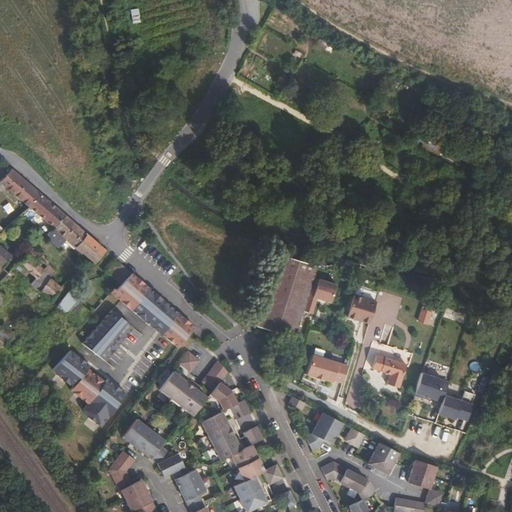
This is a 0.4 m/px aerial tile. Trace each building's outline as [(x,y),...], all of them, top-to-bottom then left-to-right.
[(40,194),(11,168),(0,181),(0,182),(29,207),(40,194)] [(40,194),(29,207),(54,228),(65,215),(40,194)] [(65,215),(54,228),(53,229),(46,236),(59,248),(66,240),(75,248),(75,247),(94,263),(95,263),(106,251),(65,215)] [(0,268),(1,268),(2,269),(2,268),(2,269),(12,256),(0,246),(0,268)] [(44,270),(52,276),(56,272),(48,264),(49,262),(33,248),(31,250),(48,266),(44,270)] [(44,270),(48,266),(31,250),(27,254),(37,263),(44,270)] [(41,291),(51,301),(61,287),(50,278),(52,276),(44,270),(37,263),(27,254),(18,262),(28,271),(36,278),(30,284),(40,292),(41,291)] [(313,278),(316,266),(278,254),(256,327),(294,338),(303,311),(313,278)] [(121,284),(127,278),(131,273),(115,259),(105,271),(121,284)] [(24,275),(28,271),(18,262),(14,267),(24,275)] [(136,285),(139,280),(131,273),(127,278),(136,285)] [(313,278),(303,311),(312,314),(317,298),(331,303),(336,285),(313,278)] [(57,306),(66,314),(77,301),(80,298),(71,289),(57,306)] [(154,293),(137,313),(149,323),(165,302),(154,293)] [(348,317),(371,324),(378,303),(354,295),(348,317)] [(87,318),(91,313),(77,301),(66,314),(79,327),(87,318)] [(421,309),(418,321),(427,324),(431,312),(421,309)] [(29,318),(18,326),(22,331),(33,323),(29,318)] [(113,323),(101,337),(123,358),(135,344),(113,323)] [(0,346),(13,337),(0,325),(0,346)] [(81,413),(101,428),(128,391),(101,372),(106,365),(91,354),(85,361),(68,349),(51,373),(72,388),(69,392),(87,405),(81,413)] [(187,352),(178,363),(190,372),(199,360),(187,352)] [(307,374),(333,382),(333,380),(343,383),(348,366),(313,355),(307,374)] [(376,355),(372,368),(390,373),(387,384),(399,387),(406,364),(376,355)] [(218,361),(202,382),(213,390),(219,383),(219,382),(227,372),(218,361)] [(159,389),(193,415),(206,398),(173,372),(159,389)] [(213,390),(210,394),(219,401),(223,410),(230,407),(236,404),(230,391),(219,383),(213,390)] [(292,396),(288,403),(301,410),(305,403),(292,396)] [(236,404),(230,407),(236,420),(250,413),(243,400),(236,404)] [(428,414),(436,417),(441,405),(432,402),(428,414)] [(201,422),(220,460),(231,455),(240,450),(221,412),(201,422)] [(305,437),(312,451),(319,447),(323,440),(331,444),(342,423),(322,412),(311,434),(310,434),(305,437)] [(150,459),(155,452),(160,447),(163,442),(135,420),(122,437),(150,459)] [(251,445),(263,439),(256,426),(243,433),(249,446),(251,445)] [(357,447),(364,435),(351,428),(344,440),(357,447)] [(387,474),(398,453),(378,442),(367,464),(387,474)] [(231,455),(238,468),(257,458),(251,445),(249,446),(240,450),(231,455)] [(162,461),(168,458),(165,451),(160,447),(155,452),(159,456),(162,461)] [(120,490),(132,484),(126,471),(134,460),(123,451),(109,469),(120,490)] [(171,472),(182,467),(176,454),(168,458),(162,461),(156,464),(162,477),(171,472)] [(257,458),(238,468),(244,480),(253,476),(262,471),(263,471),(257,458)] [(415,460),(408,483),(428,489),(429,489),(436,466),(415,460)] [(332,462),(320,467),(328,481),(332,479),(358,493),(361,500),(375,493),(369,481),(332,462)] [(269,484),(282,477),(276,465),(263,471),(262,471),(269,484)] [(174,479),(186,473),(183,466),(182,467),(171,472),(174,479)] [(185,500),(197,494),(204,491),(193,469),(186,473),(174,479),(185,500)] [(266,502),(253,476),(244,480),(233,486),(247,511),(266,502)] [(137,508),(151,501),(141,480),(132,484),(120,490),(131,511),(137,508)] [(429,489),(424,503),(437,507),(441,493),(429,489)] [(288,508),(295,504),(289,491),(282,495),(288,508)] [(191,511),(193,511),(204,507),(197,494),(185,500),(191,511)] [(395,498),(393,511),(395,511),(422,511),(424,503),(395,498)] [(369,511),(367,510),(361,500),(348,506),(350,511),(369,511)] [(137,508),(138,511),(156,511),(151,501),(137,508)]
